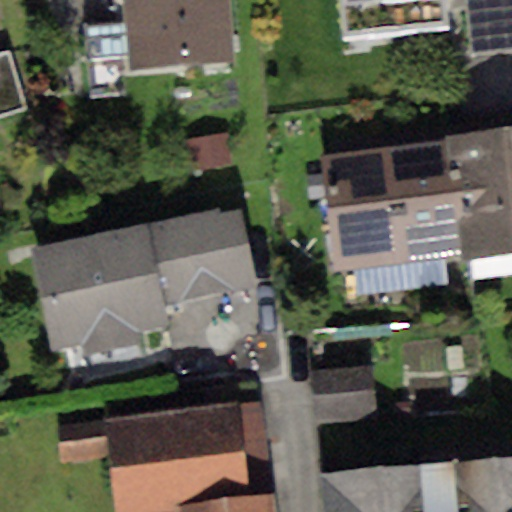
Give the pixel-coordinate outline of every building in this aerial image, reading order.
[(227,0),(123,0),(125,23),(127,69),(230,64),(227,0)] [(444,0),(340,0),(344,37),(447,26),(444,0)] [(511,0),(466,0),(471,57),(511,53),(511,0)] [(127,69),(125,23),(87,25),(90,96),(129,94),(127,69)] [(9,52),(0,54),(0,117),(27,109),(9,52)] [(511,126),(441,136),(442,140),(457,256),(458,262),(511,255),(511,126)] [(230,134),(187,142),(193,173),(235,165),(230,134)] [(457,256),(442,140),(380,148),(395,264),(457,256)] [(395,264),(380,148),(319,156),(333,272),(395,264)] [(215,209),(144,224),(162,306),(253,287),(236,209),(216,213),(215,209)] [(144,224),(29,246),(50,350),(83,343),(86,356),(141,345),(138,330),(164,325),(162,306),(144,224)] [(370,366),(313,370),(317,424),(374,420),(370,366)] [(236,406),(109,422),(119,511),(273,511),(270,490),(247,493),(236,406)] [(99,422),(56,426),(59,463),(103,459),(99,422)] [(511,511),(511,460),(324,477),(326,511),(511,511)]
